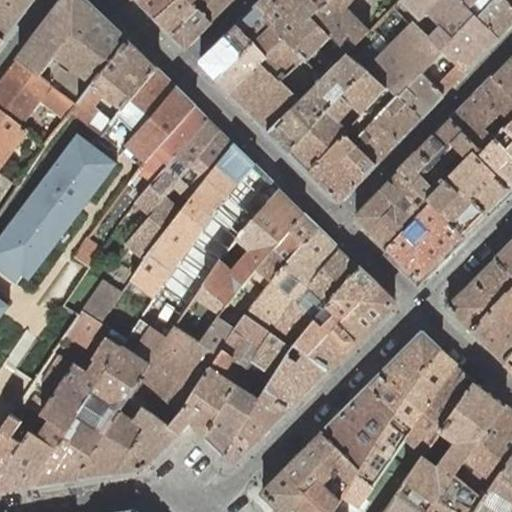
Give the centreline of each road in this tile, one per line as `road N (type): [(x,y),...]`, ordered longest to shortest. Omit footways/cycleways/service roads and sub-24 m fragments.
road 1 (residential): [(421,305),(215,511)]
road 2 (residential): [(335,221),(511,39)]
road 3 (residential): [(179,67),(335,221)]
road 4 (residential): [(199,511),(170,482),(0,509)]
road 5 (residential): [(511,215),(421,305)]
road 6 (residential): [(421,305),(511,389)]
road 7 (residential): [(335,221),(421,305)]
